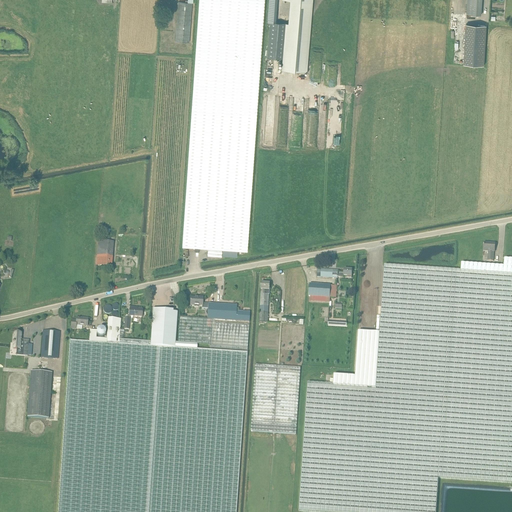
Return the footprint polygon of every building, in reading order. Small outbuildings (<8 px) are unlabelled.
[(208,249),(223,250),(237,251),(247,251),(264,0),(199,0),(191,113),(182,247),(208,249)] [(285,0),(290,0),(290,1),(288,23),(286,23),(286,27),(283,59),(284,59),(283,70),(306,72),(312,3),(311,0),(285,0)] [(482,0),(467,0),(466,14),(481,15),(482,0)] [(189,43),(192,3),(178,2),(176,42),(189,43)] [(286,23),(269,21),(266,58),(283,59),(286,23)] [(463,64),(484,66),(486,26),(466,25),(463,64)] [(341,157),(345,102),(329,101),(326,156),(341,157)] [(111,250),(110,250),(110,242),(100,241),(99,249),(98,265),(110,266),(111,250)] [(484,242),(484,247),(483,251),(488,251),(487,260),(493,261),(494,252),(495,252),(495,243),(484,242)] [(461,263),(461,271),(511,274),(511,259),(504,259),(504,266),(461,263)] [(511,274),(461,271),(384,266),(380,333),(376,388),(333,385),(308,383),(299,511),(315,511),(436,511),(438,478),(511,482),(511,274)] [(352,277),(352,275),(352,270),(344,269),(344,273),(338,273),(338,270),(318,269),(317,277),(338,278),(338,277),(344,277),(344,276),(352,277)] [(261,294),(269,294),(269,288),(270,283),(261,283),(261,288),(261,294)] [(337,286),(331,285),(310,284),(309,296),(336,298),(337,286)] [(269,294),(261,294),(260,313),(268,313),(269,294)] [(202,308),(208,308),(208,304),(202,304),(203,297),(198,297),(198,298),(191,297),(191,302),(190,305),(202,305),(202,308)] [(208,308),(208,313),(236,315),(237,312),(237,306),(208,304),(208,308)] [(142,317),(142,315),(142,310),(135,309),(135,308),(130,307),(130,312),(130,317),(142,317)] [(153,309),(151,341),(150,346),(175,348),(176,343),(178,313),(173,312),(173,310),(153,309)] [(250,313),(237,312),(236,315),(208,313),(207,319),(249,322),(250,313)] [(268,313),(260,313),(260,322),(268,322),(268,313)] [(76,320),(72,320),(71,328),(76,329),(76,325),(87,326),(88,318),(77,317),(76,320)] [(249,322),(207,319),(180,317),(178,343),(197,344),(209,345),(209,348),(247,351),(249,322)] [(107,338),(107,339),(107,343),(119,344),(119,339),(120,328),(121,320),(121,319),(108,318),(107,338)] [(102,328),(101,328),(100,328),(100,329),(99,329),(98,330),(97,331),(97,332),(97,333),(97,334),(97,335),(98,336),(99,337),(100,337),(101,337),(102,337),(103,337),(104,337),(105,336),(105,335),(106,334),(106,333),(106,332),(106,331),(105,331),(105,330),(104,329),(103,329),(103,328),(102,328)] [(90,329),(89,342),(107,343),(107,339),(107,338),(96,337),(96,330),(90,329)] [(58,359),(60,337),(60,332),(43,331),(41,358),(58,359)] [(334,375),(333,385),(376,388),(380,333),(358,331),(355,377),(334,375)] [(18,334),(14,333),(13,342),(13,343),(13,348),(23,349),(23,354),(28,355),(27,356),(28,356),(29,340),(29,341),(24,341),(22,341),(22,335),(22,334),(18,334)] [(197,350),(175,348),(150,346),(151,341),(119,339),(119,344),(107,343),(89,342),(79,341),(70,341),(57,511),(236,511),(247,353),(197,350)] [(256,364),(251,431),(296,434),(300,367),(256,364)] [(49,419),(52,373),(31,371),(27,417),(49,419)]
